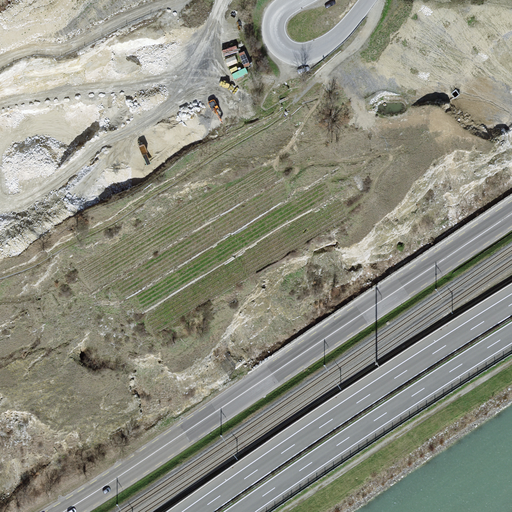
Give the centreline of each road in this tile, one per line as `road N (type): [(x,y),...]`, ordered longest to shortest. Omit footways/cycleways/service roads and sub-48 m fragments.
road 1 (primary): [(511,212),(62,511)]
road 2 (track): [(0,301),(242,161),(300,96),(323,48)]
road 3 (motorway): [(511,303),(196,511)]
road 4 (motorway): [(240,511),(511,332)]
road 5 (track): [(282,511),(511,361)]
road 6 (tertiary): [(296,0),(274,23),(275,38),(295,54),(323,48),(368,0)]
